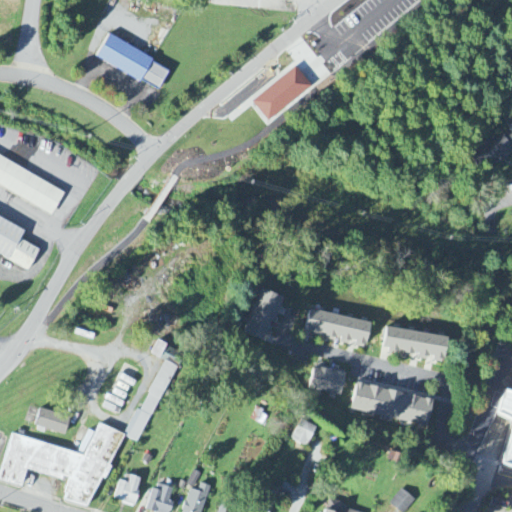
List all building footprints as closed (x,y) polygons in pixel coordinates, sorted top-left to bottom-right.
[(169,68),(106,38),(95,60),(159,90),(169,68)] [(255,96),(298,64),(311,81),(267,113),(255,96)] [(511,120),(506,123),(510,132),(472,151),(482,169),(511,154),(511,152),(510,148),(511,146),(511,120)] [(0,152),(65,190),(52,213),(0,183),(0,152)] [(0,213),(24,228),(20,236),(40,247),(28,269),(0,253),(0,213)] [(260,285),(241,330),(265,340),(284,295),(260,285)] [(308,304),(302,328),(363,343),(369,319),(308,304)] [(385,323),(380,345),(441,356),(445,334),(385,323)] [(182,355),(155,341),(149,353),(176,367),(182,355)] [(175,367),(162,361),(125,438),(139,445),(175,367)] [(312,363),(307,387),(339,393),(344,370),(312,363)] [(357,380),(351,407),(424,424),(430,397),(357,380)] [(511,388),(502,386),(495,410),(511,414),(511,439),(506,459),(511,460),(511,388)] [(69,419),(39,409),(33,426),(64,436),(69,419)] [(315,428),(299,421),(290,440),(306,448),(315,428)] [(10,436),(0,475),(0,482),(21,488),(26,471),(67,482),(62,502),(96,511),(115,432),(97,427),(96,434),(86,432),(80,454),(10,436)] [(113,502),(134,506),(140,479),(129,477),(127,484),(118,482),(113,502)] [(168,502),(171,489),(153,485),(146,511),(169,511),(172,503),(168,502)] [(198,492),(188,490),(182,511),(202,511),(209,487),(200,485),(198,492)] [(397,511),(405,511),(414,501),(401,490),(389,505),(397,511)] [(268,511),(272,503),(254,496),(248,511),(268,511)] [(353,511),(340,509),(342,503),(327,500),(324,511),(353,511)]
